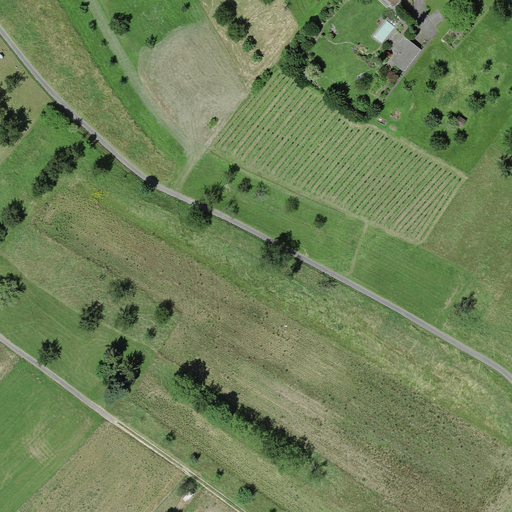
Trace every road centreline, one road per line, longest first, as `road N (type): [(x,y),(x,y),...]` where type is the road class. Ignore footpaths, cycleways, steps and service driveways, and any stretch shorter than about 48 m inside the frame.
road 1 (track): [(0,29),(115,154),(159,187),(316,265),(511,381)]
road 2 (track): [(0,337),(244,511)]
